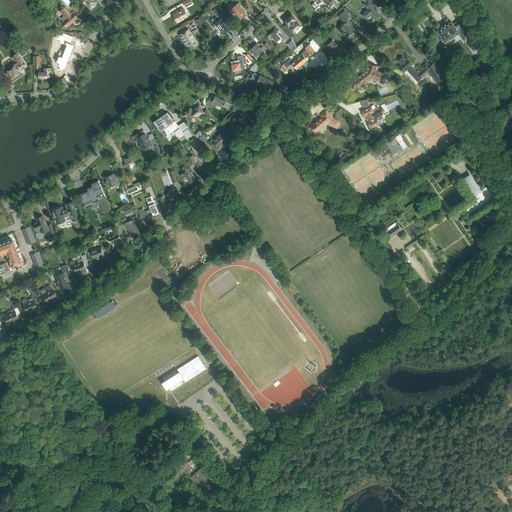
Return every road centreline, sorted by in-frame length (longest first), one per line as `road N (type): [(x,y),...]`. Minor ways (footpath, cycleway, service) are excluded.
road 1 (residential): [(0,352),(141,249),(283,114)]
road 2 (unclassified): [(219,511),(366,363),(430,325)]
road 3 (unclassified): [(430,325),(283,114)]
road 4 (residential): [(11,204),(81,169),(185,73)]
road 5 (residential): [(283,114),(416,0)]
road 6 (residential): [(0,101),(71,83),(91,38),(123,0)]
road 7 (unclassified): [(430,325),(471,292),(511,232)]
